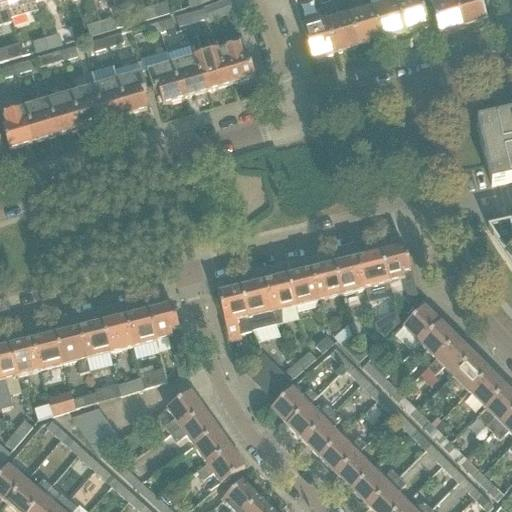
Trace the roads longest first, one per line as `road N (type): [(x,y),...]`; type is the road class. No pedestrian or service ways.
road 1 (residential): [(0,208),(300,116)]
road 2 (residential): [(326,511),(260,448),(209,374),(188,272)]
road 3 (residential): [(188,272),(428,214)]
road 4 (residential): [(0,323),(188,272)]
road 5 (residential): [(511,350),(444,272),(428,214)]
road 6 (residential): [(428,214),(405,86)]
road 7 (residential): [(253,0),(300,116)]
